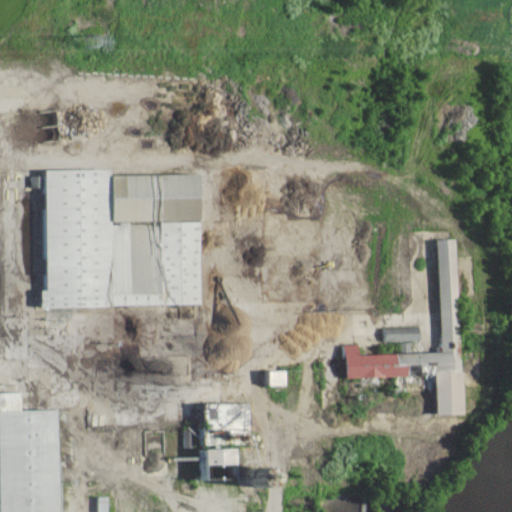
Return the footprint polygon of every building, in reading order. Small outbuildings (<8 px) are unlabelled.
[(36,171),(38,292),(34,292),(35,308),(193,306),(192,254),(198,254),(198,238),(190,238),(189,175),(102,176),(102,170),(36,171)] [(456,415),(452,240),(433,241),(436,353),(413,353),(413,343),(398,343),(399,355),(355,356),(355,345),(339,345),(340,379),(401,377),(401,366),(421,365),(421,374),(428,374),(429,416),(456,415)] [(381,328),(382,342),(417,342),(417,328),(381,328)] [(260,387),(281,386),(281,372),(259,373),(260,387)] [(0,511),(48,511),(45,421),(59,420),(58,410),(9,411),(8,387),(0,386),(0,511)] [(218,451),(189,452),(190,482),(219,482),(218,451)]
